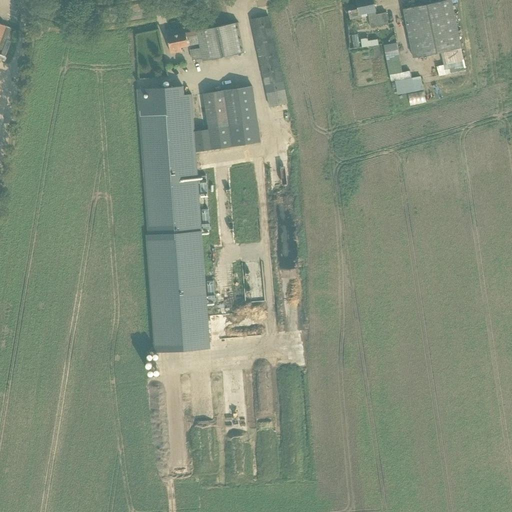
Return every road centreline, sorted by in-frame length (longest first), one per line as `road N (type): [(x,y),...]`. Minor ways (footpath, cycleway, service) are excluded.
road 1 (secondary): [(204,0),(100,18),(25,0)]
road 2 (track): [(24,0),(0,174)]
